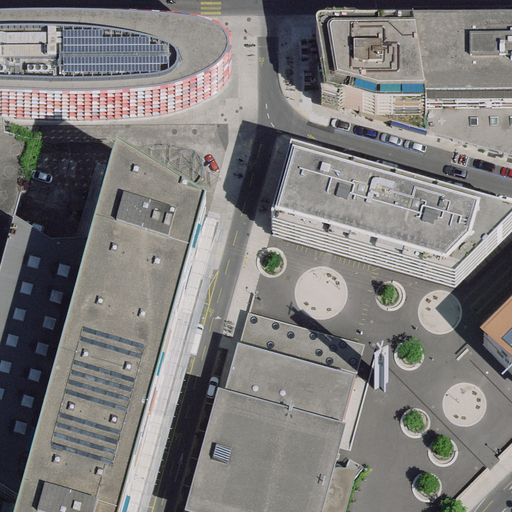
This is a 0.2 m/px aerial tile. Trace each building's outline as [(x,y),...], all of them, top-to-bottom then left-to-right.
[(511,35),(414,36),(425,107),(511,106),(511,35)] [(377,117),(425,107),(414,36),(367,37),(377,117)] [(367,37),(323,37),(318,39),(318,43),(328,107),(378,121),(377,117),(367,37)] [(0,116),(45,116),(43,121),(126,120),(172,116),(209,104),(220,93),(228,83),(231,69),(218,55),(191,48),(162,43),(97,40),(59,40),(50,39),(38,40),(0,40),(0,116)] [(511,106),(425,107),(429,135),(511,159),(511,106)] [(429,135),(425,107),(377,117),(378,121),(429,135)] [(45,116),(0,116),(0,278),(14,229),(37,145),(43,121),(45,116)] [(227,150),(209,145),(201,176),(219,180),(227,150)] [(511,238),(511,220),(286,154),(262,235),(454,291),(511,238)] [(59,381),(157,407),(207,225),(118,171),(95,252),(59,381)] [(53,254),(14,229),(0,278),(0,496),(23,511),(59,381),(95,252),(53,254)] [(511,308),(477,343),(494,361),(511,379),(511,308)] [(356,384),(239,353),(195,511),(320,511),(333,469),(356,384)] [(59,381),(23,511),(22,511),(127,511),(157,407),(59,381)] [(342,511),(354,469),(333,469),(320,511),(342,511)]
